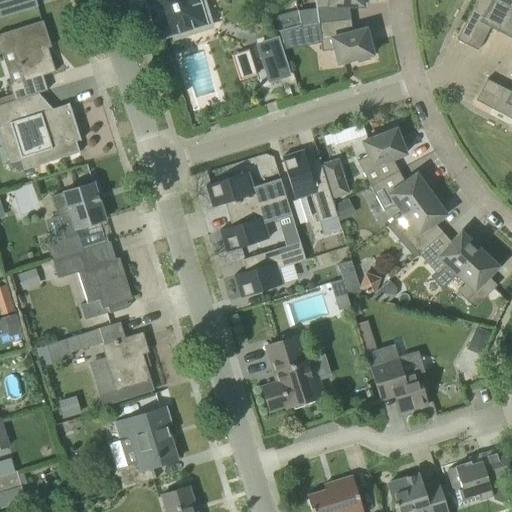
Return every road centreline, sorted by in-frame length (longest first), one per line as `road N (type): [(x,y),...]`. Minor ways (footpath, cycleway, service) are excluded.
road 1 (residential): [(262,511),(157,163)]
road 2 (residential): [(157,163),(412,80)]
road 3 (unknown): [(498,416),(396,442),(350,437),(323,444),(285,459),(256,490)]
road 4 (residential): [(511,219),(466,181),(412,80)]
road 5 (residential): [(157,163),(105,0)]
